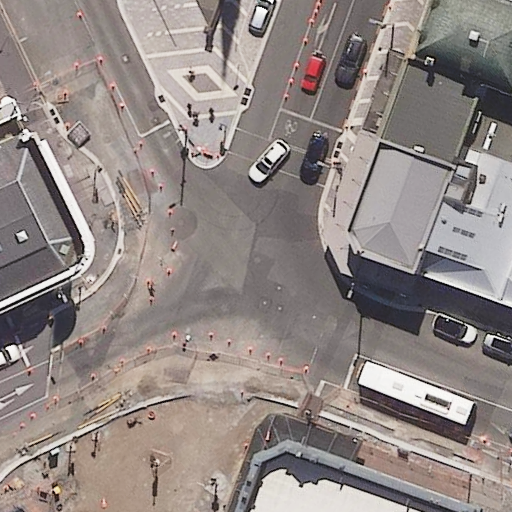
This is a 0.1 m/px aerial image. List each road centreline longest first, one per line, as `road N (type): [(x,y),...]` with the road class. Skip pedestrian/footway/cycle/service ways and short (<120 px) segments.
road 1 (tertiary): [(213,302),(159,163),(79,0)]
road 2 (secondary): [(319,0),(213,302)]
road 3 (secondary): [(511,409),(213,302)]
road 4 (residential): [(213,302),(144,511)]
road 5 (tertiary): [(213,302),(66,385)]
